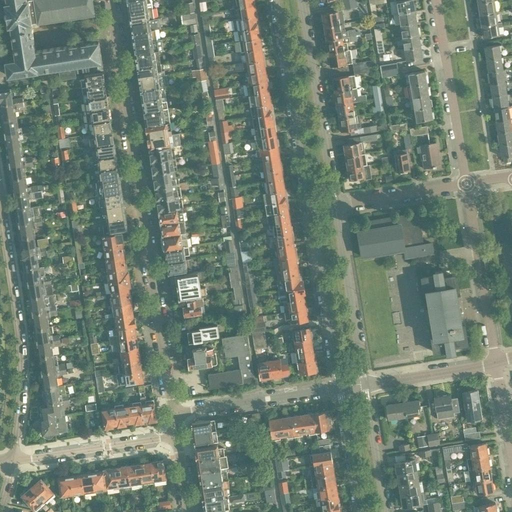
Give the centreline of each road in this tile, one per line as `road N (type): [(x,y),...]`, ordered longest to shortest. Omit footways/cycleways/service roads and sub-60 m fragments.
road 1 (residential): [(172,413),(109,0)]
road 2 (residential): [(19,462),(26,328),(0,181)]
road 3 (secondary): [(274,0),(306,214)]
road 4 (secondary): [(339,208),(304,0)]
road 5 (residential): [(465,185),(433,0)]
road 6 (residential): [(495,362),(465,185)]
road 7 (secondary): [(306,214),(339,388)]
road 8 (secondary): [(365,383),(339,208)]
road 9 (residential): [(172,413),(339,388)]
road 10 (residential): [(175,443),(19,462)]
road 11 (residential): [(365,383),(495,362)]
road 12 (secondary): [(385,511),(365,383)]
road 13 (residential): [(339,208),(465,185)]
road 14 (secondary): [(339,388),(359,511)]
